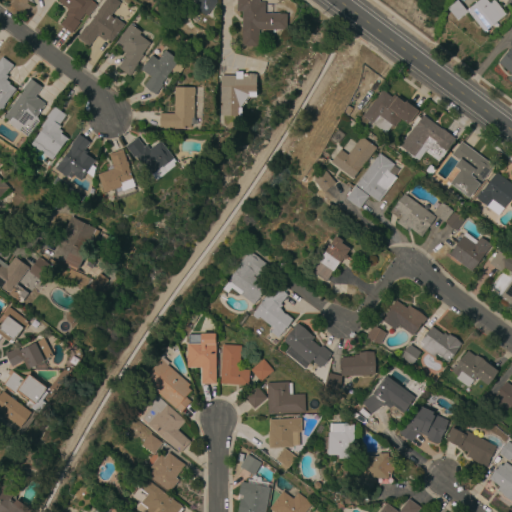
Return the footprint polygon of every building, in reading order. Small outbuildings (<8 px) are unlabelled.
[(60,25),(67,16),(65,14),(69,9),(58,1),(58,0),(90,0),(97,5),(88,17),(85,15),(71,33),(60,25)] [(216,0),(216,3),(206,16),(193,6),(198,0),(216,0)] [(243,47),(243,15),(237,15),(237,0),(259,0),(259,4),(265,4),(265,15),(287,15),(287,30),(260,30),(260,47),(243,47)] [(467,11),(481,0),(485,0),(490,5),(494,2),(505,15),(484,32),(467,11)] [(449,9),(458,1),(468,13),(458,21),(449,9)] [(78,37),(84,28),(86,29),(98,12),(112,22),(114,20),(121,25),(108,44),(96,36),(89,45),(78,37)] [(118,68),(125,59),(123,57),(126,53),(115,45),(130,25),(140,33),(138,35),(150,44),(142,55),(143,55),(137,64),(138,65),(129,76),(118,68)] [(511,82),(509,80),(511,76),(511,74),(499,64),(511,49),(511,82)] [(145,87),(152,77),(142,70),(151,56),(159,61),(165,52),(185,65),(178,75),(171,70),(155,94),(145,87)] [(6,81),(9,83),(8,84),(16,90),(0,111),(0,60),(2,58),(13,67),(6,76),(9,77),(6,81)] [(242,71),(243,65),(263,68),(262,73),(242,71)] [(221,117),(221,106),(223,106),(223,104),(221,104),(221,76),(236,77),(236,80),(243,80),(243,75),(248,75),(248,74),(255,74),(255,75),(257,75),(257,93),(249,93),(249,96),(241,109),(239,109),(239,117),(221,117)] [(27,138),(8,124),(10,122),(4,118),(24,91),(23,90),(30,79),(42,88),(34,97),(44,105),(37,117),(39,122),(27,138)] [(195,95),(194,95),(194,118),(192,118),(192,124),(191,124),(191,127),(184,127),(184,128),(160,128),(160,113),(174,113),(174,87),(195,87),(195,95)] [(363,117),(383,91),(392,98),(394,96),(405,104),(406,102),(419,111),(409,124),(399,116),(386,134),(363,117)] [(349,115),(344,112),(348,106),(352,109),(349,115)] [(52,160),(32,145),(43,129),(41,128),(47,119),(47,118),(54,108),(65,116),(58,125),(61,128),(59,130),(61,132),(60,134),(68,139),(52,160)] [(401,147),(423,116),(455,139),(446,152),(440,147),(434,155),(426,150),(419,160),(401,147)] [(81,180),(73,175),(70,178),(67,176),(66,177),(54,169),(59,162),(60,162),(69,149),(71,146),(70,145),(77,134),(89,142),(84,150),(87,152),(86,154),(94,160),(81,180)] [(353,179),(332,163),(342,151),(348,156),(362,138),(377,149),(353,179)] [(137,157),(135,158),(126,147),(137,139),(144,148),(147,146),(150,150),(160,142),(176,162),(174,163),(175,166),(155,181),(137,157)] [(448,180),(460,164),(451,157),(461,143),(492,166),(470,197),(448,180)] [(98,176),(115,170),(109,155),(122,150),(136,187),(123,192),(121,188),(105,194),(98,176)] [(356,186),(380,155),(394,165),(389,173),(396,179),(378,203),(356,186)] [(315,181),(327,173),(336,184),(324,193),(315,181)] [(489,205),(487,207),(477,200),(496,174),(511,185),(511,199),(504,209),(502,208),(498,212),(489,205)] [(0,181),(8,189),(0,197),(0,181)] [(346,199),(355,188),(369,198),(360,210),(346,199)] [(435,217),(420,236),(408,227),(406,230),(396,223),(401,216),(399,214),(396,218),(389,212),(403,194),(435,217)] [(434,214),(442,204),(451,212),(444,222),(434,214)] [(446,224),(453,213),(463,221),(456,231),(446,224)] [(93,243),(90,241),(77,268),(53,257),(71,217),(99,231),(93,243)] [(450,256),(465,234),(477,242),(480,239),(490,247),(472,272),(450,256)] [(312,272),(337,238),(342,242),(341,244),(349,250),(345,255),(348,256),(345,260),(343,259),(326,282),(312,272)] [(507,258),(509,256),(511,258),(511,306),(499,297),(511,279),(511,277),(508,273),(509,271),(504,268),(500,272),(488,263),(497,251),(507,258)] [(260,280),(258,278),(256,280),(266,287),(254,305),(241,295),(244,292),(230,282),(239,270),(237,269),(249,253),(269,268),(260,280)] [(0,260),(8,267),(15,258),(28,268),(9,294),(0,286),(0,260)] [(29,272),(38,261),(47,268),(39,280),(29,272)] [(288,299),(286,298),(280,305),(282,306),(280,309),(283,312),(282,313),(285,315),(286,315),(293,320),(278,339),(270,333),(273,330),(259,318),(257,320),(252,316),(264,301),(263,301),(274,286),(289,297),(288,299)] [(405,308),(407,305),(426,319),(422,324),(421,323),(412,336),(397,325),(394,330),(381,320),(395,301),(405,308)] [(25,330),(23,328),(21,331),(22,333),(19,337),(17,336),(11,344),(1,337),(0,338),(0,324),(5,317),(2,315),(8,307),(28,322),(26,324),(28,325),(25,330)] [(319,348),(321,345),(331,354),(320,368),(311,361),(305,369),(285,352),(289,346),(283,341),(293,329),(292,328),(296,324),(313,338),(311,341),(319,348)] [(380,344),(367,337),(373,328),(385,335),(380,344)] [(442,336),(443,334),(447,337),(449,336),(461,344),(447,362),(438,356),(436,359),(421,348),(424,345),(421,343),(432,328),(442,336)] [(215,386),(200,385),(201,368),(188,368),(188,334),(216,335),(215,386)] [(53,356),(28,369),(23,360),(11,367),(4,353),(8,352),(17,347),(19,350),(22,349),(43,338),(53,356)] [(247,386),(221,384),(223,346),(240,347),(239,370),(248,371),(247,386)] [(412,365),(402,358),(409,346),(419,353),(412,365)] [(497,372),(488,385),(478,377),(470,388),(456,379),(458,377),(451,372),(454,367),(455,368),(468,351),(497,372)] [(341,377),(340,359),(354,359),(354,357),(358,356),(358,353),(373,353),(373,376),(341,377)] [(260,382),(250,370),(262,359),(272,371),(260,382)] [(190,386),(188,388),(191,391),(186,398),(191,402),(180,414),(143,381),(145,379),(142,376),(149,368),(152,371),(162,360),(190,386)] [(24,381),(29,374),(48,389),(36,404),(18,390),(15,394),(4,385),(13,372),(24,381)] [(338,390),(326,387),(329,374),(341,377),(338,390)] [(412,399),(402,413),(388,402),(385,406),(384,405),(372,415),(363,403),(372,396),(376,389),(378,391),(386,379),(412,399)] [(287,384),(291,384),(292,396),(303,395),(304,412),(268,414),(267,384),(287,383),(287,384)] [(511,388),(511,410),(509,408),(507,411),(496,404),(489,413),(479,405),(487,394),(497,401),(498,400),(495,398),(506,384),(511,388)] [(253,409),(243,397),(255,386),(265,398),(253,409)] [(11,397),(12,396),(16,400),(15,401),(32,413),(21,427),(0,412),(0,395),(3,391),(11,397)] [(179,453),(142,419),(152,408),(147,403),(154,394),(185,422),(178,431),(189,442),(179,453)] [(449,422),(438,444),(425,437),(425,436),(417,432),(410,442),(397,433),(405,422),(407,423),(409,417),(415,419),(419,407),(449,422)] [(268,449),(267,432),(268,432),(268,420),(300,418),(301,432),(298,432),(299,445),(292,446),(292,447),(268,449)] [(353,460),(338,460),(338,455),(328,455),(329,434),(330,425),(354,425),(353,460)] [(461,433),(463,430),(495,446),(488,460),(489,461),(486,467),(466,456),(468,453),(456,447),(457,446),(448,442),(454,429),(461,433)] [(153,455),(142,446),(150,435),(162,444),(153,455)] [(511,457),(509,462),(498,454),(507,441),(511,444),(511,457)] [(288,469),(276,460),(284,449),(296,458),(288,469)] [(388,457),(393,457),(393,471),(391,471),(390,473),(390,484),(379,484),(379,479),(375,479),(375,482),(360,482),(360,456),(378,456),(378,453),(387,453),(388,457)] [(184,466),(175,479),(178,481),(170,491),(149,476),(154,469),(152,468),(160,456),(164,459),(168,454),(184,466)] [(252,475),(240,467),(248,456),(260,464),(252,475)] [(511,468),(511,470),(511,472),(511,501),(497,490),(499,487),(488,479),(499,464),(502,466),(504,462),(511,468)] [(16,488),(18,489),(10,500),(14,502),(15,500),(31,511),(30,511),(0,511),(0,489),(7,480),(8,481),(15,471),(24,477),(16,488)] [(179,511),(143,511),(146,509),(140,504),(142,500),(134,494),(138,488),(136,487),(144,477),(181,507),(181,508),(182,509),(179,511)] [(264,511),(237,511),(240,498),(242,499),(242,495),(238,495),(240,483),(269,488),(264,511)] [(292,499),(296,494),(311,505),(305,511),(273,511),(270,509),(283,492),(292,499)] [(417,511),(399,511),(408,499),(420,508),(417,511)] [(396,511),(384,503),(377,511),(396,511)]
